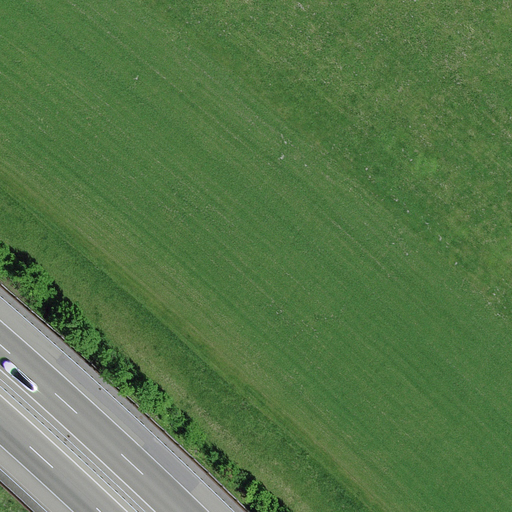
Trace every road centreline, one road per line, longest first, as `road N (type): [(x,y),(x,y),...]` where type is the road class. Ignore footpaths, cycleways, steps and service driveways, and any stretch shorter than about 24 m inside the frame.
road 1 (motorway): [(180,511),(0,346)]
road 2 (motorway): [(0,422),(97,511)]
